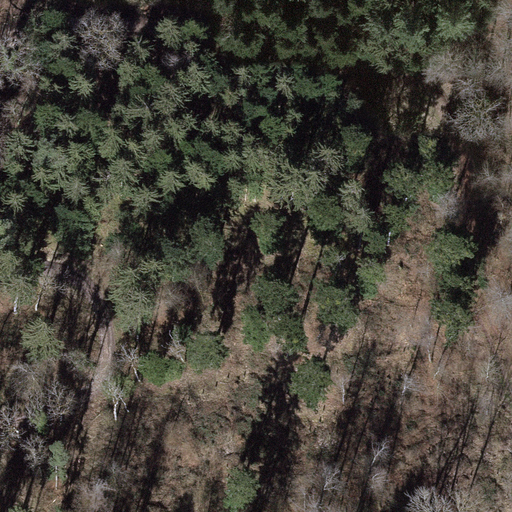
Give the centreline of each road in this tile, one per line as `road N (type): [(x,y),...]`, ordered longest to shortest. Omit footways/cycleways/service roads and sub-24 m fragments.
road 1 (track): [(511,361),(476,259),(460,145),(442,85),(424,68),(130,25),(57,19),(0,33)]
road 2 (track): [(0,268),(17,261),(76,269),(103,313),(117,369),(92,401),(0,434)]
